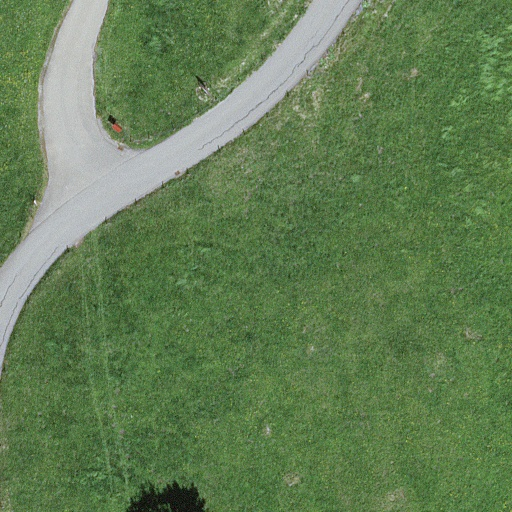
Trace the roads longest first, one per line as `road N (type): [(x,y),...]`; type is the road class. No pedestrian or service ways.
road 1 (unclassified): [(334,0),(297,58),(221,121),(64,214),(15,280),(0,320)]
road 2 (track): [(64,214),(69,96),(94,0)]
